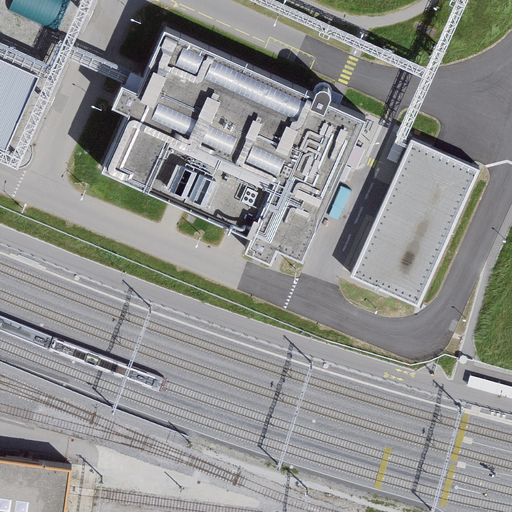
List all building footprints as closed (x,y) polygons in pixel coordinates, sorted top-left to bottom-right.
[(15,0),(14,7),(52,17),(56,0),(15,0)] [(103,169),(305,258),(368,116),(167,27),(139,89),(124,82),(114,104),(129,110),(103,169)] [(0,142),(5,144),(37,72),(0,55),(0,142)] [(417,298),(477,166),(412,136),(352,269),(417,298)] [(511,387),(470,376),(467,386),(511,398),(511,387)] [(63,511),(66,489),(70,463),(0,454),(0,511),(63,511)]
